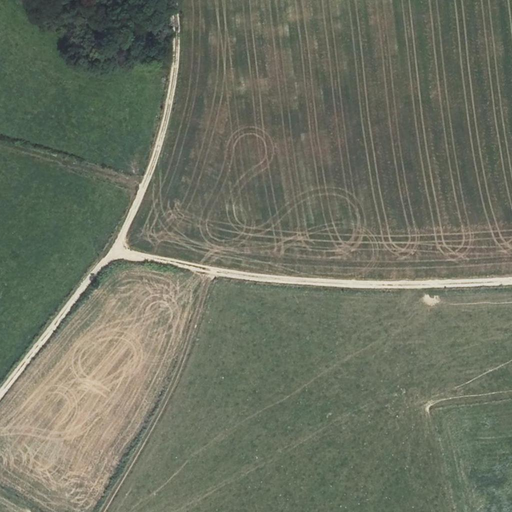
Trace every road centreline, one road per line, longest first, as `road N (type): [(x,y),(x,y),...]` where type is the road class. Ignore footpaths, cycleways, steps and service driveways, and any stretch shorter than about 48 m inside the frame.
road 1 (track): [(216,272),(343,284),(511,279)]
road 2 (track): [(216,272),(172,389),(105,511)]
road 3 (track): [(115,251),(155,160),(176,69),(177,0)]
road 4 (track): [(0,395),(115,251)]
